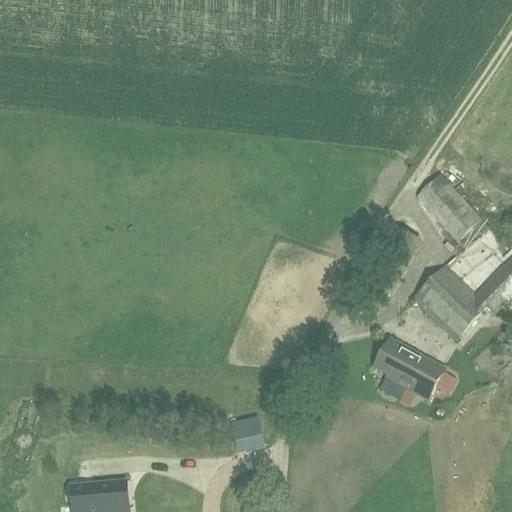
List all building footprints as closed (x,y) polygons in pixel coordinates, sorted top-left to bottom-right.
[(465,203),(443,177),(418,198),(457,243),(454,247),(461,256),(488,232),(483,224),(474,214),(484,207),(474,196),(465,203)] [(497,316),(511,300),(511,259),(477,296),(447,267),(416,300),(459,341),(490,309),(497,316)] [(391,296),(369,285),(365,294),(386,305),(391,296)] [(429,403),(447,372),(391,341),(375,369),(399,382),(398,385),(429,403)] [(238,452),(263,446),(258,420),(232,425),(238,452)] [(67,447),(66,459),(95,461),(96,450),(67,447)] [(73,511),(116,511),(114,484),(71,488),(73,511)] [(185,511),(185,500),(168,501),(168,511),(185,511)]
